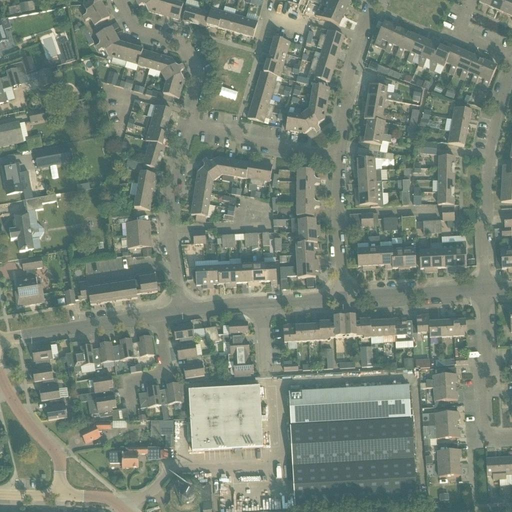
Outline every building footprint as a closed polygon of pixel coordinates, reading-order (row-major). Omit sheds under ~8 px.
[(83,19),(84,21),(104,10),(105,9),(104,9),(103,9),(101,5),(85,0),(83,7),(87,13),(86,16),(83,18),(83,19)] [(139,0),(139,1),(136,3),(139,8),(142,6),(145,7),(148,13),(179,22),(183,6),(177,4),(177,0),(171,0),(171,3),(161,0),(139,0)] [(328,9),(344,16),(349,5),(337,0),(332,0),(330,4),(322,1),(318,0),(315,0),(314,3),(328,9)] [(480,0),(479,4),(490,9),(493,0),(480,0)] [(493,0),(490,9),(501,14),(507,0),(493,0)] [(511,0),(507,0),(501,14),(511,18),(511,0)] [(19,5),(21,14),(35,11),(33,2),(19,5)] [(182,23),(194,26),(199,11),(187,8),(182,23)] [(315,17),(339,27),(344,16),(328,9),(325,15),(318,12),(315,17)] [(91,22),(95,28),(109,20),(104,10),(84,21),(85,23),(88,21),(91,22)] [(194,26),(206,29),(211,11),(210,14),(199,11),(194,26)] [(207,27),(218,30),(223,14),(211,11),(206,29),(207,27)] [(218,29),(230,33),(234,17),(223,14),(218,30),(218,29)] [(246,14),(245,19),(255,22),(257,17),(246,14)] [(230,33),(241,36),(246,21),(234,17),(230,33)] [(241,36),(253,39),(258,24),(246,21),(241,36)] [(374,47),(379,50),(382,42),(388,45),(395,29),(384,24),(374,47)] [(80,30),(90,47),(94,45),(84,28),(80,30)] [(111,29),(96,37),(100,43),(102,47),(117,39),(111,29)] [(385,52),(390,55),(393,47),(399,49),(399,50),(406,34),(395,29),(388,45),(385,52)] [(321,36),(319,42),(340,49),(344,37),(328,32),(327,32),(326,37),(321,36)] [(396,57),(401,59),(404,52),(410,54),(417,39),(406,34),(399,50),(399,49),(396,57)] [(117,39),(102,47),(104,51),(106,55),(108,58),(113,59),(115,60),(117,52),(119,44),(117,40),(118,39),(117,39)] [(407,62),(412,64),(415,57),(421,59),(428,43),(417,39),(410,54),(407,62)] [(271,52),(286,56),(290,44),(274,40),(271,52)] [(68,42),(58,46),(64,61),(60,62),(61,66),(74,62),(71,52),(72,52),(68,42)] [(320,55),(336,61),(340,49),(319,42),(317,49),(322,51),(320,55)] [(99,46),(96,48),(99,53),(102,51),(104,51),(102,47),(100,43),(99,46)] [(418,67),(423,69),(426,61),(432,64),(439,48),(428,43),(421,59),(418,67)] [(117,52),(115,60),(127,63),(131,48),(119,44),(117,52)] [(131,48),(127,63),(138,66),(143,51),(131,48)] [(429,71),(429,72),(434,74),(434,73),(441,76),(443,69),(445,64),(445,65),(450,53),(439,48),(432,64),(429,71)] [(448,75),(453,77),(457,69),(456,69),(463,54),(452,49),(450,53),(445,65),(451,67),(448,75)] [(138,66),(138,68),(149,71),(154,55),(142,52),(143,51),(138,66)] [(267,63),(283,68),(286,56),(271,52),(268,63),(267,63)] [(459,80),(464,82),(468,74),(467,74),(474,58),(463,54),(456,69),(457,69),(463,72),(459,80)] [(154,55),(149,71),(161,74),(165,59),(154,55)] [(312,65),(333,72),(336,61),(320,55),(319,60),(314,58),(312,65)] [(470,85),(475,87),(479,79),(478,79),(485,63),(474,58),(467,74),(468,74),(474,77),(470,85)] [(165,59),(161,74),(164,79),(178,71),(176,67),(173,61),(165,59)] [(371,62),(368,69),(376,72),(379,66),(371,62)] [(264,74),(280,79),(283,68),(267,63),(264,74)] [(481,89),(486,92),(497,68),(485,63),(478,79),(479,79),(485,82),(481,89)] [(313,79),(329,84),(333,72),(312,65),(309,72),(315,74),(313,79)] [(179,68),(176,67),(178,71),(181,75),(181,72),(184,71),(183,69),(183,68),(182,66),(179,68)] [(0,105),(6,103),(3,90),(11,88),(21,85),(16,70),(7,73),(8,78),(0,80),(0,105)] [(27,76),(19,79),(21,85),(21,86),(39,80),(42,88),(54,85),(52,79),(55,79),(53,72),(50,73),(49,70),(27,76)] [(178,71),(164,79),(166,84),(182,88),(184,81),(181,75),(178,71)] [(264,74),(261,73),(258,85),(279,91),(281,84),(276,83),(277,78),(264,74)] [(115,87),(123,90),(125,84),(117,81),(118,76),(110,74),(107,85),(115,87)] [(298,77),(296,83),(302,85),(308,86),(310,80),(309,80),(307,80),(298,77)] [(397,102),(402,103),(403,98),(398,97),(398,96),(386,94),(388,84),(384,83),(376,81),(375,88),(366,86),(365,92),(369,93),(368,98),(385,101),(396,103),(397,102)] [(425,82),(422,88),(429,91),(431,85),(425,82)] [(79,84),(78,89),(78,93),(81,96),(85,95),(88,91),(86,85),(83,83),(79,84)] [(163,95),(163,96),(172,98),(178,100),(182,88),(166,84),(163,95)] [(258,85),(254,97),(270,101),(271,96),(277,98),(278,96),(283,97),(284,92),(279,91),(258,85)] [(134,93),(142,95),(144,89),(136,87),(134,93)] [(311,99),(327,102),(329,90),(313,87),(311,99)] [(436,87),(433,93),(440,95),(443,90),(436,87)] [(448,89),(445,97),(453,100),(456,92),(448,89)] [(419,103),(422,92),(415,90),(412,102),(419,103)] [(157,93),(155,99),(171,103),(172,98),(163,96),(163,95),(157,93)] [(251,108),(272,114),(273,113),(273,112),(274,110),(274,108),(269,106),(270,101),(254,97),(251,108)] [(362,109),(383,113),(385,101),(368,98),(367,104),(363,104),(362,109)] [(309,111),(325,113),(327,102),(311,99),(309,111)] [(153,119),(168,124),(172,112),(156,108),(153,119)] [(270,121),(272,114),(251,108),(247,120),(264,125),(265,120),(270,121)] [(364,121),(385,124),(381,123),(383,113),(362,109),(361,114),(365,115),(364,121)] [(452,121),(468,124),(470,112),(455,109),(452,121)] [(30,124),(49,120),(47,110),(28,114),(30,124)] [(314,131),(316,134),(320,131),(318,128),(318,125),(324,121),(325,113),(309,111),(300,118),(310,131),(311,131),(314,131)] [(277,120),(283,122),(285,113),(279,112),(278,116),(277,120)] [(288,116),(287,122),(285,132),(305,135),(310,131),(300,118),(288,116)] [(421,120),(419,127),(428,129),(430,117),(423,116),(422,120),(421,120)] [(165,135),(168,124),(153,119),(149,131),(165,135)] [(366,133),(392,137),(387,136),(388,130),(384,130),(385,124),(364,121),(363,126),(367,127),(366,133)] [(450,133),(466,136),(468,124),(452,121),(450,133)] [(19,125),(0,129),(0,148),(23,143),(19,125)] [(407,140),(414,141),(416,130),(409,129),(410,128),(408,128),(407,133),(409,134),(407,140)] [(162,147),(165,135),(149,131),(146,143),(150,144),(162,147)] [(368,152),(386,155),(388,144),(390,144),(392,137),(366,133),(365,138),(361,138),(360,144),(369,145),(368,152)] [(448,145),(464,148),(466,136),(450,133),(448,145)] [(28,139),(26,139),(27,142),(29,152),(40,150),(40,149),(42,148),(40,136),(28,139)] [(146,155),(161,159),(165,148),(162,147),(150,144),(146,155)] [(68,147),(34,153),(37,170),(71,164),(68,147)] [(354,168),(354,173),(375,172),(382,172),(381,161),(385,160),(386,155),(368,152),(367,159),(354,157),(353,163),(355,163),(355,168),(354,168)] [(143,167),(158,171),(161,159),(146,155),(143,167)] [(439,170),(454,171),(454,158),(439,158),(439,170)] [(211,163),(208,166),(217,179),(222,176),(224,161),(217,159),(216,160),(212,163),(211,163)] [(205,161),(202,163),(204,166),(204,169),(208,166),(211,163),(208,163),(206,160),(205,161)] [(224,161),(222,176),(234,178),(236,163),(224,161)] [(126,168),(137,171),(139,166),(127,162),(126,168)] [(236,163),(234,178),(245,180),(246,180),(246,179),(248,164),(246,164),(236,163)] [(248,164),(246,179),(251,180),(249,186),(256,187),(260,165),(248,163),(248,164)] [(17,194),(29,192),(25,172),(19,173),(18,165),(2,168),(7,196),(17,194)] [(260,165),(256,187),(257,187),(263,188),(265,182),(270,183),(271,175),(272,167),(260,165)] [(198,173),(197,180),(213,183),(217,179),(208,166),(204,169),(198,173)] [(502,180),(511,180),(511,167),(503,167),(502,180)] [(438,182),(454,182),(454,171),(439,170),(438,182)] [(303,218),(313,218),(314,211),(316,209),(319,209),(319,204),(316,204),(314,202),(314,188),(316,186),(319,186),(319,181),(316,181),(314,179),(314,172),(297,172),(297,218),(303,218)] [(358,179),(358,184),(376,183),(381,183),(381,172),(382,172),(375,172),(354,173),(354,179),(358,179)] [(139,186),(154,189),(157,177),(141,174),(139,186)] [(197,180),(195,192),(211,195),(213,183),(197,180)] [(502,191),(511,192),(511,180),(502,180),(502,191)] [(438,194),(454,194),(454,182),(438,182),(438,194)] [(355,190),(355,196),(382,194),(381,183),(376,183),(358,184),(359,190),(355,190)] [(89,184),(76,186),(78,192),(90,190),(89,184)] [(136,197),(152,200),(154,189),(139,186),(137,197),(136,197)] [(501,204),(511,204),(511,192),(502,191),(501,204)] [(195,192),(193,204),(209,207),(211,195),(195,192)] [(382,194),(355,196),(356,202),(356,208),(360,208),(371,207),(371,208),(371,209),(383,208),(382,194)] [(438,206),(453,207),(454,194),(438,194),(438,206)] [(56,196),(25,202),(27,213),(35,212),(43,210),(42,205),(57,203),(56,198),(56,197),(56,196)] [(134,209),(150,212),(152,200),(136,197),(134,209)] [(193,204),(191,216),(196,217),(206,219),(207,219),(209,207),(193,204)] [(453,207),(441,207),(442,216),(454,215),(453,207)] [(447,222),(447,229),(453,229),(452,222),(454,222),(454,215),(442,216),(442,222),(447,222)] [(16,230),(9,231),(10,234),(12,234),(12,239),(10,239),(11,242),(18,241),(20,253),(30,252),(33,251),(32,241),(39,240),(40,240),(44,232),(43,230),(38,225),(37,225),(30,226),(28,216),(24,216),(22,217),(17,217),(14,218),(16,230)] [(404,226),(405,232),(409,232),(409,231),(416,231),(415,228),(415,219),(408,219),(402,219),(402,226),(404,226)] [(273,228),(274,232),(278,231),(278,228),(286,228),(285,221),(279,222),(273,222),(273,228)] [(298,222),(299,234),(320,233),(319,227),(316,227),(315,221),(298,222)] [(501,230),(502,238),(511,237),(511,229),(511,222),(504,223),(504,230),(501,230)] [(126,225),(127,237),(148,236),(148,231),(150,231),(149,223),(126,225)] [(429,223),(430,235),(436,235),(441,235),(441,223),(429,223)] [(299,234),(299,245),(317,244),(316,238),(320,238),(320,233),(299,234)] [(127,237),(128,250),(151,249),(151,240),(148,240),(148,236),(127,237)] [(296,245),(296,256),(314,256),(313,250),(317,250),(317,244),(299,245),(296,245)] [(369,250),(370,272),(375,271),(375,268),(381,267),(380,244),(368,244),(369,250)] [(453,245),(455,272),(460,272),(460,268),(466,268),(465,251),(466,251),(465,244),(453,245)] [(398,270),(399,274),(404,273),(403,252),(403,247),(403,245),(392,246),(392,249),(392,253),(393,270),(398,270)] [(449,269),(449,273),(455,272),(453,245),(442,245),(442,252),(443,269),(449,269)] [(403,252),(404,273),(410,273),(409,269),(416,269),(415,251),(412,252),(412,246),(403,247),(403,252)] [(426,270),(426,274),(432,274),(431,253),(426,253),(426,248),(419,248),(419,261),(420,271),(426,270)] [(387,267),(387,271),(393,270),(392,253),(392,249),(380,250),(381,267),(387,267)] [(142,250),(143,259),(152,258),(151,250),(142,250)] [(364,268),(364,272),(370,272),(369,250),(357,251),(358,269),(364,268)] [(431,253),(432,274),(438,273),(437,270),(443,269),(442,252),(431,253)] [(508,270),(508,274),(511,273),(511,252),(501,253),(501,271),(508,270)] [(297,268),(286,269),(297,268),(318,267),(318,261),(314,262),(314,256),(296,256),(297,268)] [(26,272),(27,273),(35,271),(43,270),(42,259),(32,261),(22,262),(23,272),(26,272)] [(252,266),(252,259),(241,260),(241,267),(242,284),(248,284),(248,288),(254,288),(252,266)] [(252,266),(254,288),(259,287),(259,284),(265,283),(264,266),(264,259),(262,259),(259,260),(258,261),(257,262),(256,264),(256,266),(252,266)] [(271,283),(271,287),(277,286),(276,265),(264,266),(265,283),(271,283)] [(230,268),(231,289),(236,289),(236,285),(242,284),(241,267),(230,268)] [(280,269),(280,281),(287,281),(287,279),(297,278),(298,280),(315,279),(315,273),(318,273),(318,267),(297,268),(286,269),(280,269)] [(207,269),(208,290),(214,290),(213,286),(219,286),(218,268),(207,269)] [(225,285),(225,289),(231,289),(230,268),(218,268),(219,286),(225,285)] [(202,287),(203,290),(208,290),(207,269),(195,270),(196,287),(202,287)] [(20,293),(21,299),(43,296),(42,286),(37,287),(35,271),(27,273),(28,279),(16,281),(18,293),(20,293)] [(145,278),(147,295),(157,293),(155,277),(145,278)] [(141,294),(141,296),(147,295),(145,278),(139,279),(139,282),(135,283),(137,294),(141,294)] [(116,286),(119,303),(128,301),(125,281),(118,283),(119,286),(116,286)] [(125,281),(128,301),(137,300),(136,295),(137,294),(135,283),(127,284),(126,281),(125,281)] [(77,296),(78,302),(88,300),(86,283),(79,285),(81,295),(77,296)] [(89,300),(90,307),(99,306),(96,286),(95,286),(96,289),(88,291),(87,283),(86,283),(88,300),(89,300)] [(96,286),(99,306),(109,304),(106,288),(104,288),(103,285),(96,286)] [(106,288),(109,304),(119,303),(116,286),(106,288)] [(65,293),(67,307),(76,305),(74,292),(65,293)] [(16,299),(18,308),(45,304),(43,296),(21,299),(16,299)] [(417,329),(417,335),(429,334),(430,334),(429,322),(429,316),(420,317),(420,319),(416,319),(417,329)] [(355,318),(334,319),(334,325),(335,340),(356,338),(355,324),(355,318)] [(394,320),(382,321),(383,339),(395,338),(394,320)] [(402,320),(394,320),(395,338),(395,344),(396,344),(398,343),(413,343),(411,323),(406,323),(406,321),(402,321),(402,320)] [(453,321),(454,338),(466,338),(465,322),(461,322),(461,320),(453,321)] [(359,324),(355,324),(356,338),(363,338),(364,340),(371,339),(370,322),(370,321),(361,322),(359,322),(359,324)] [(382,321),(370,322),(371,339),(383,339),(382,321)] [(442,339),(454,338),(453,321),(444,321),(444,323),(441,323),(442,339)] [(234,322),(228,323),(228,327),(229,336),(229,337),(244,336),(248,335),(248,324),(243,325),(243,322),(234,322)] [(437,322),(429,322),(430,334),(429,334),(429,340),(430,340),(442,339),(441,323),(437,323),(437,322)] [(329,323),(319,324),(320,342),(327,342),(327,343),(329,343),(330,341),(330,340),(331,340),(335,340),(334,325),(330,326),(330,323),(329,323)] [(316,325),(307,325),(308,343),(320,342),(319,324),(316,324),(316,325)] [(173,330),(175,341),(179,341),(194,339),(193,335),(192,325),(177,327),(178,330),(173,330)] [(307,325),(295,326),(296,344),(308,343),(307,325)] [(287,328),(283,328),(284,344),(296,344),(295,326),(287,326),(287,328)] [(213,344),(219,343),(219,342),(218,337),(217,328),(211,329),(213,344)] [(206,341),(206,345),(213,344),(211,329),(204,330),(205,337),(206,341)] [(244,336),(222,337),(223,344),(229,344),(230,356),(228,356),(228,357),(248,355),(249,355),(249,344),(244,345),(244,336)] [(132,345),(134,360),(140,359),(154,357),(151,338),(140,339),(140,344),(132,345)] [(181,350),(177,350),(178,361),(186,360),(197,358),(195,347),(195,345),(194,339),(179,341),(181,350)] [(112,348),(114,363),(120,362),(134,360),(132,345),(131,341),(120,343),(121,347),(112,348)] [(94,366),(95,371),(102,370),(101,365),(114,363),(112,348),(111,344),(100,346),(101,350),(92,351),(94,366)] [(35,363),(50,361),(53,361),(52,357),(51,347),(36,349),(36,352),(32,353),(34,364),(35,363)] [(81,353),(72,354),(73,363),(74,369),(75,373),(81,372),(81,368),(94,366),(92,351),(91,347),(80,349),(81,353)] [(360,349),(362,369),(373,368),(371,349),(360,349)] [(72,354),(66,355),(67,365),(68,370),(74,369),(73,363),(72,354)] [(234,376),(234,379),(251,379),(251,375),(253,375),(252,364),(248,364),(248,355),(228,357),(229,363),(233,363),(233,369),(232,369),(230,371),(231,375),(232,376),(234,376)] [(184,369),(185,380),(204,377),(202,364),(201,358),(197,358),(186,360),(188,369),(184,369)] [(404,360),(404,369),(413,368),(412,359),(404,360)] [(34,384),(42,382),(57,380),(53,380),(51,367),(50,361),(35,363),(37,372),(33,373),(34,384)] [(430,368),(429,361),(415,361),(416,369),(430,368)] [(420,385),(420,387),(454,386),(454,384),(457,384),(456,376),(455,376),(455,369),(443,370),(443,376),(433,377),(433,381),(426,382),(426,384),(420,385)] [(96,401),(110,399),(109,390),(113,389),(111,378),(89,382),(89,388),(94,388),(95,394),(91,395),(92,402),(96,401)] [(44,391),(40,392),(41,403),(49,402),(60,400),(60,399),(59,391),(58,386),(57,380),(42,382),(44,391)] [(161,407),(163,421),(169,420),(168,408),(166,408),(166,406),(167,406),(181,404),(179,394),(185,393),(185,385),(178,386),(178,385),(167,387),(168,391),(159,392),(161,407)] [(290,421),(286,421),(287,439),(292,439),(295,508),(416,501),(411,421),(303,427),(303,426),(304,425),(410,419),(409,386),(289,393),(290,421)] [(433,389),(434,403),(458,401),(457,393),(455,393),(454,386),(420,387),(420,390),(433,389)] [(139,396),(141,410),(161,407),(159,392),(158,388),(147,390),(148,394),(139,396)] [(189,392),(192,453),(263,449),(259,388),(189,392)] [(110,399),(96,401),(98,415),(99,414),(100,419),(112,417),(113,422),(122,422),(129,422),(129,420),(127,410),(123,411),(121,411),(121,412),(113,413),(112,410),(116,409),(115,398),(110,399)] [(47,411),(48,422),(58,420),(67,419),(65,406),(64,399),(49,402),(51,410),(47,411)] [(448,414),(422,416),(423,428),(457,426),(457,422),(459,422),(458,413),(448,414)] [(165,436),(166,449),(173,449),(173,422),(159,422),(159,436),(165,436)] [(80,434),(85,445),(94,441),(100,438),(97,431),(110,430),(110,425),(95,425),(86,429),(87,431),(80,434)] [(457,426),(423,428),(423,442),(429,441),(460,439),(459,431),(457,431),(457,426)] [(0,444),(0,454),(9,455),(6,441),(0,441),(0,444)] [(148,454),(159,454),(159,448),(125,449),(125,456),(123,455),(123,454),(110,454),(110,465),(122,464),(122,470),(138,469),(138,456),(148,455),(148,454)] [(437,452),(438,465),(459,464),(459,460),(461,460),(460,451),(437,452)] [(498,459),(486,460),(487,478),(492,478),(493,481),(499,481),(498,459)] [(498,459),(499,481),(511,480),(510,459),(498,459)] [(438,465),(439,478),(462,477),(461,468),(459,469),(459,464),(438,465)] [(211,511),(211,487),(202,488),(203,511),(211,511)] [(188,504),(189,504),(190,504),(191,503),(192,503),(193,502),(193,501),(194,501),(194,500),(195,499),(195,498),(195,497),(195,496),(195,495),(195,494),(194,494),(194,493),(194,492),(193,492),(192,491),(192,490),(191,490),(190,489),(189,489),(188,489),(187,489),(186,489),(185,490),(184,490),(183,490),(183,491),(182,491),(181,492),(181,493),(180,494),(180,495),(180,496),(180,497),(180,498),(180,499),(180,500),(181,500),(181,501),(182,502),(183,503),(184,504),(185,504),(187,504),(188,504)]
